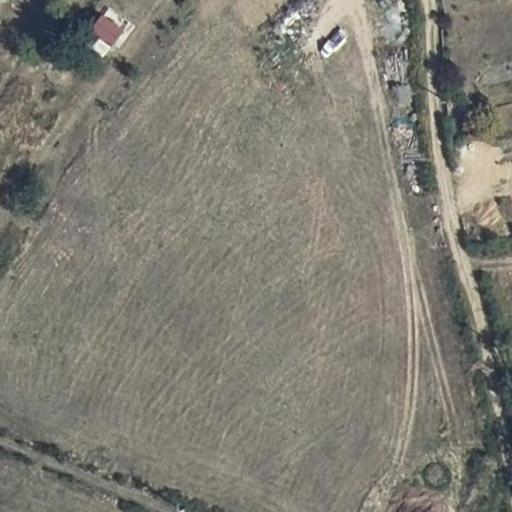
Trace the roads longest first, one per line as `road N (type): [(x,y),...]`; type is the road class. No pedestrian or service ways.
road 1 (track): [(428,0),(434,146),(511,472)]
road 2 (track): [(0,450),(148,511)]
